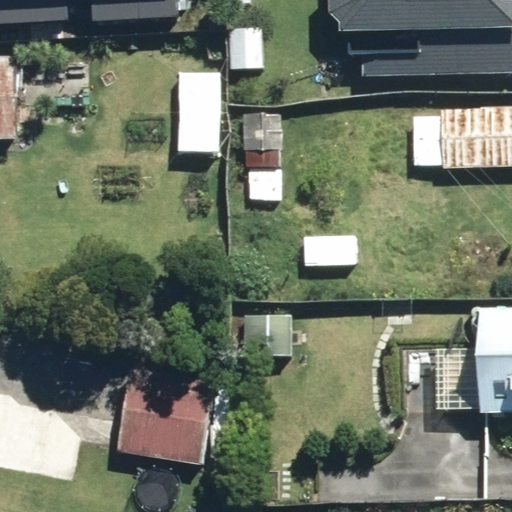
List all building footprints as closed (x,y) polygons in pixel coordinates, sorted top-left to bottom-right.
[(0,0),(0,23),(186,11),(185,0),(0,0)] [(511,0),(360,0),(362,61),(369,61),(370,68),(511,66),(511,0)] [(281,23),(242,22),(241,80),(280,81),(281,23)] [(86,46),(0,43),(0,143),(84,145),(86,46)] [(418,129),(417,168),(511,169),(511,105),(450,105),(449,130),(418,129)] [(511,230),(464,229),(463,264),(511,266),(511,230)] [(364,237),(304,234),(302,267),(362,270),(364,237)] [(305,310),(249,308),(247,355),(303,358),(305,310)] [(511,310),(497,311),(499,426),(511,425),(511,310)] [(227,376),(152,366),(141,456),(216,466),(227,376)]
